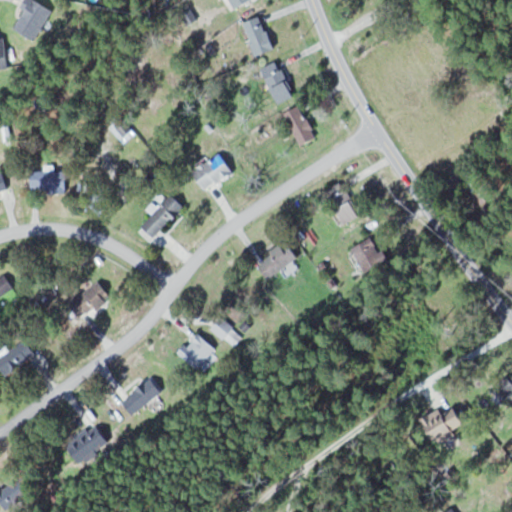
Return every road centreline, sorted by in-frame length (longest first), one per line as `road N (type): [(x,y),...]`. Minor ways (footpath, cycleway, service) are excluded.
road 1 (residential): [(376,133),(231,225),(143,324),(0,432)]
road 2 (residential): [(511,319),(376,133),(315,0)]
road 3 (residential): [(257,511),(373,414),(511,330)]
road 4 (residential): [(0,232),(65,225),(101,236),(175,287)]
